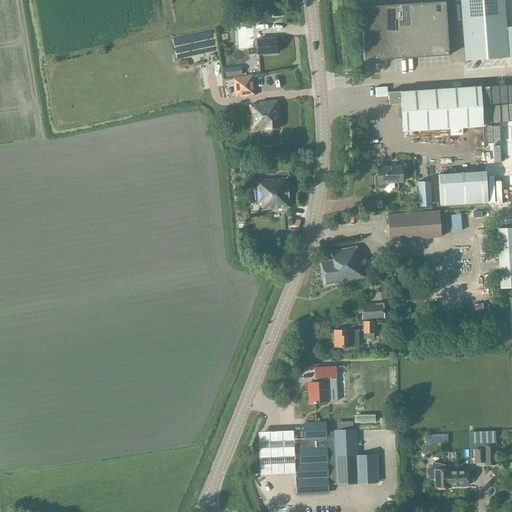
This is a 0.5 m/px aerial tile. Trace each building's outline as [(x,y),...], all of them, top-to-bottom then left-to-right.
[(503,0),(460,0),(465,61),(508,58),(503,0)] [(449,56),(445,2),(361,7),(364,61),(449,56)] [(258,55),(276,54),(275,39),(258,40),(258,31),(248,32),(249,47),(257,47),(258,55)] [(235,97),(255,94),(252,75),(233,77),(235,97)] [(404,133),(484,127),(481,85),(389,92),(390,105),(402,104),(404,133)] [(251,130),(279,128),(276,100),(259,102),(258,104),(249,105),(251,130)] [(377,172),(374,176),(374,186),(377,188),(384,187),(387,184),(387,183),(402,182),(401,166),(377,168),(378,172),(377,172)] [(486,172),(438,175),(440,205),(488,202),(486,172)] [(287,178),(256,181),(258,196),(259,210),(290,207),(288,193),(287,178)] [(430,181),(417,182),(419,207),(432,206),(430,181)] [(439,211),(387,214),(388,225),(389,240),(441,237),(439,211)] [(511,227),(495,229),(499,289),(511,288),(511,227)] [(327,284),(364,279),(360,257),(358,257),(357,248),(332,252),(334,261),(323,263),(327,284)] [(270,262),(286,260),(285,249),(269,250),(270,262)] [(485,295),(478,299),(481,307),(489,303),(485,295)] [(361,307),(362,320),(362,321),(383,320),(382,306),(361,307)] [(374,324),(364,323),(365,333),(374,334),(374,333),(374,324)] [(334,348),(358,348),(358,331),(334,331),(334,348)] [(315,382),(309,383),(310,402),(327,402),(326,382),(330,382),(329,374),(314,375),(315,382)] [(305,439),(295,439),(295,452),(300,452),(301,467),(296,467),(296,473),(297,496),(328,495),(327,485),(337,485),(336,459),(334,432),(325,432),(324,422),(304,423),(305,439)] [(336,431),(334,432),(336,459),(337,485),(368,483),(377,483),(375,455),(357,456),(356,431),(352,431),(336,431)] [(474,450),(474,449),(484,449),(484,446),(494,446),(496,446),(495,431),(469,432),(470,450),(474,450)] [(296,475),(294,432),(258,434),(260,477),(296,475)] [(494,446),(484,446),(484,449),(484,462),(484,465),(494,465),(494,446)] [(484,462),(484,449),(474,449),(474,450),(474,462),(484,462)] [(432,468),(426,469),(430,480),(435,479),(435,488),(450,488),(450,486),(467,486),(467,471),(450,471),(450,467),(433,463),(432,468)]
